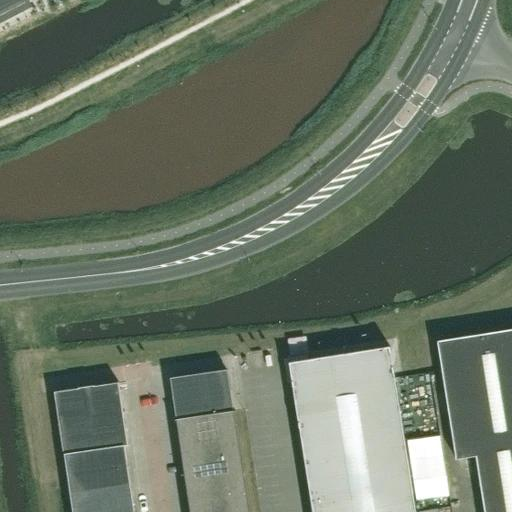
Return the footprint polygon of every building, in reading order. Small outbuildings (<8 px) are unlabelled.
[(0,0),(0,17),(1,19),(28,6),(24,0),(0,0)] [(476,456),(484,511),(511,511),(511,329),(437,342),(456,459),(476,456)] [(289,363),(312,511),(436,511),(429,460),(408,463),(390,347),(289,363)] [(191,511),(252,511),(240,426),(230,363),(170,372),(179,435),(179,434),(191,511)] [(72,511),(134,511),(125,446),(128,445),(119,383),(55,392),(64,455),(72,511)]
